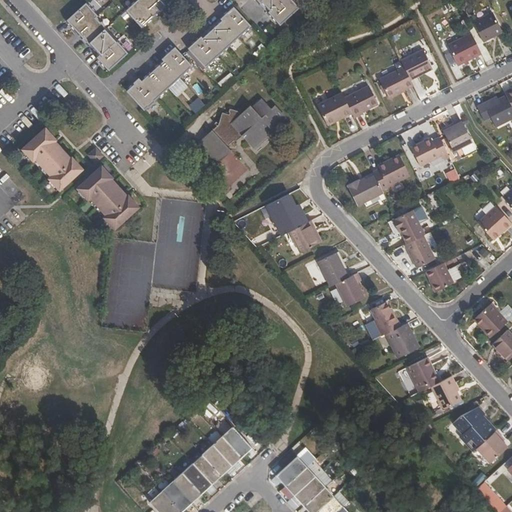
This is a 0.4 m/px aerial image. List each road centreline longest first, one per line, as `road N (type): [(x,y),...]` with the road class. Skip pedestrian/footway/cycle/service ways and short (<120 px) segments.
road 1 (residential): [(511,67),(331,154),(315,175),(319,201),(437,326)]
road 2 (residential): [(95,98),(203,6),(197,0)]
